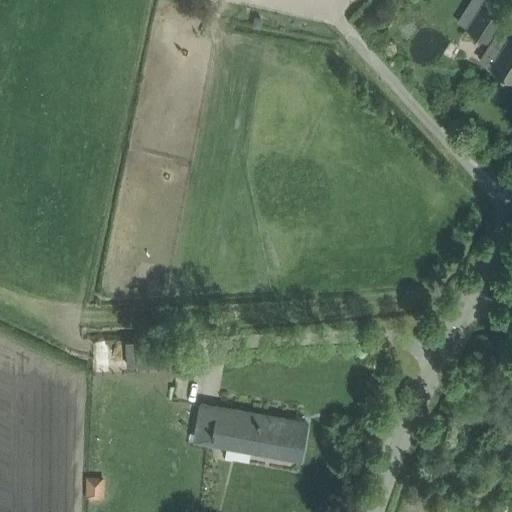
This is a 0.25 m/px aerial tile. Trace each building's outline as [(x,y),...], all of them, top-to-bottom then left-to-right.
[(482,5),(468,28),(487,39),(501,17),(482,5)] [(501,49),(491,65),(492,66),(511,78),(511,38),(504,33),(496,45),(501,49)] [(127,342),(128,364),(138,363),(138,366),(179,363),(178,340),(127,342)] [(197,438),(281,453),(301,457),(307,422),(203,403),(197,438)] [(105,475),(86,475),(86,497),(105,497),(105,475)]
